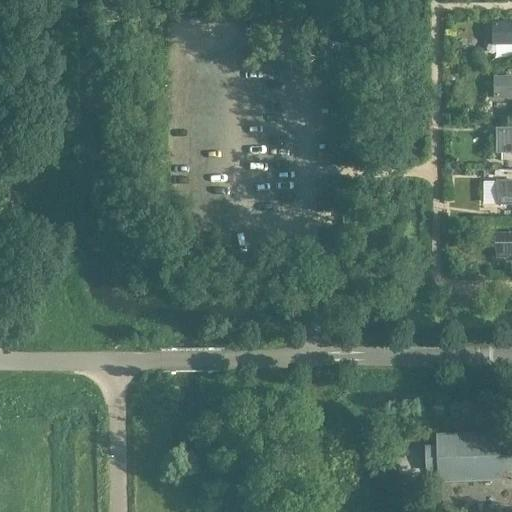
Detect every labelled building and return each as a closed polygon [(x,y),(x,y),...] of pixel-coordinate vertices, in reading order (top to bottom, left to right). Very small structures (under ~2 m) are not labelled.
[(511,42),(511,19),(480,19),(479,42),(511,42)] [(511,68),(482,68),(482,93),(511,93),(511,68)] [(511,151),(511,126),(497,126),(497,152),(511,151)] [(321,186),(344,186),(344,176),(321,176),(321,186)] [(511,182),(481,183),(481,212),(511,211),(511,182)] [(496,254),(511,253),(511,231),(496,231),(496,254)] [(511,464),(511,454),(511,449),(508,445),(500,445),(500,438),(496,434),(488,434),(484,438),(476,438),(472,435),(464,435),(461,439),(453,439),(449,436),(441,436),(437,440),(438,448),(430,448),(426,452),(427,468),(431,471),(439,471),(439,479),(443,483),(451,482),(455,478),(462,478),(466,482),(474,482),(478,478),(485,477),(489,481),(497,481),(501,477),(501,469),(509,469),(511,464)] [(402,469),(426,469),(425,448),(402,448),(402,469)]
